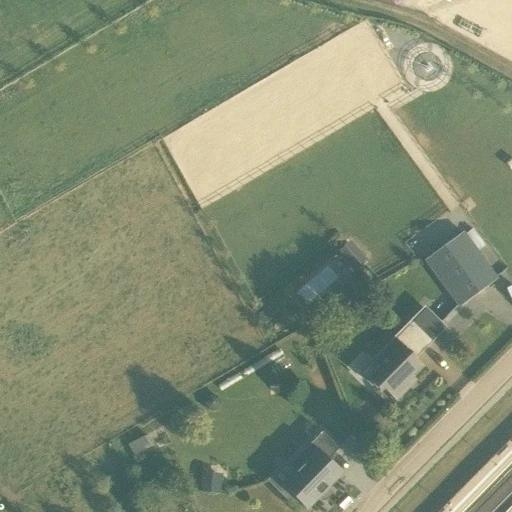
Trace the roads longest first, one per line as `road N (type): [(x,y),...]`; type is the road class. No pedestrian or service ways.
road 1 (unclassified): [(365,511),(511,359)]
road 2 (track): [(328,0),(423,22),(511,73)]
